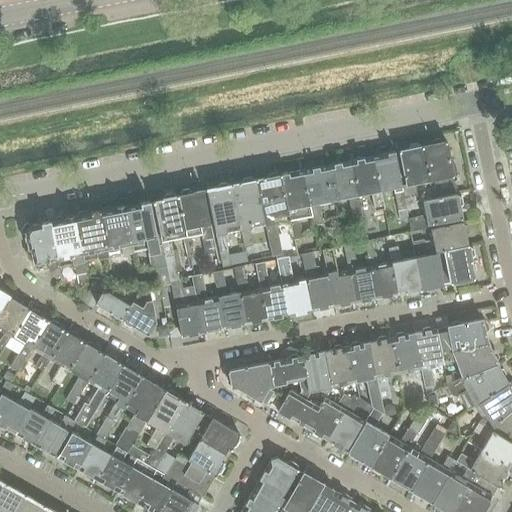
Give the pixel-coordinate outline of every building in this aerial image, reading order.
[(429,181),(443,178),(453,176),(453,175),(455,171),(454,165),(450,163),(446,141),(444,142),(440,139),(434,140),(431,144),(422,146),(429,181)] [(406,185),(415,183),(429,181),(422,146),(420,147),(417,144),(410,145),(408,149),(399,151),(401,161),(406,185)] [(387,153),(373,156),(380,191),(381,191),(393,188),(400,220),(408,219),(394,151),(387,152),(387,153)] [(380,191),(373,156),(350,161),(357,195),(371,192),(375,211),(374,211),(377,228),(387,226),(383,209),(384,208),(381,191),(380,191)] [(328,165),(335,200),(348,197),(354,226),(363,224),(357,195),(350,161),(328,165)] [(323,224),(319,203),(335,200),(328,165),(302,170),(309,205),(311,216),(313,226),(323,224)] [(281,175),(280,175),(290,220),(294,240),(302,238),(299,218),(311,216),(309,205),(302,170),(288,173),(288,172),(280,174),(281,175)] [(281,254),(275,223),(290,220),(280,175),(278,175),(274,173),(268,174),(266,178),(264,178),(264,177),(255,179),(255,180),(264,225),(265,225),(271,256),(281,254)] [(253,246),(249,228),(264,225),(255,180),(253,180),(250,178),(244,179),(242,182),(240,183),(240,182),(231,184),(231,185),(240,230),(244,247),(253,246)] [(231,265),(224,233),(240,230),(231,185),(228,185),(225,183),(220,184),(218,187),(215,188),(215,187),(206,189),(222,267),(231,265)] [(202,190),(193,192),(191,193),(188,189),(182,190),(180,195),(178,195),(186,237),(201,234),(205,255),(215,253),(213,243),(202,190)] [(186,237),(178,195),(175,196),(172,193),(165,195),(163,198),(160,199),(161,199),(153,201),(155,211),(161,242),(170,240),(186,237)] [(411,232),(419,230),(428,228),(427,224),(461,218),(459,208),(462,204),(461,198),(457,195),(456,193),(422,200),(425,216),(408,219),(411,232)] [(124,205),(123,205),(133,251),(147,249),(151,269),(156,268),(160,287),(170,285),(169,281),(164,256),(161,242),(157,242),(149,200),(139,202),(139,203),(137,204),(134,201),(129,202),(127,206),(124,206),(124,205)] [(99,210),(108,256),(133,251),(123,205),(115,207),(115,208),(113,209),(109,206),(104,207),(102,211),(99,211),(99,210)] [(83,261),(108,256),(99,210),(90,212),(90,213),(88,213),(84,211),(79,213),(77,216),(75,216),(74,215),(74,216),(83,261)] [(50,220),(49,221),(59,266),(73,263),(74,269),(75,268),(77,275),(86,273),(83,261),(74,216),(65,217),(65,218),(63,219),(60,216),(55,217),(52,221),(50,221),(50,220)] [(59,266),(49,221),(40,222),(40,223),(29,226),(29,223),(25,224),(21,229),(22,233),(24,232),(25,235),(24,236),(25,241),(26,241),(28,249),(26,252),(28,258),(30,260),(32,259),(34,268),(38,270),(53,267),(54,271),(51,271),(52,276),(56,279),(61,278),(59,266)] [(444,249),(458,246),(467,245),(465,236),(468,232),(467,227),(463,225),(462,222),(452,224),(430,228),(435,251),(444,249)] [(421,289),(415,257),(400,261),(395,236),(386,237),(391,262),(397,294),(407,292),(410,294),(416,293),(419,290),(421,289)] [(170,240),(161,242),(164,256),(173,255),(170,240)] [(377,265),(372,241),(364,242),(369,267),(376,298),(397,294),(391,262),(377,265)] [(415,257),(421,289),(425,288),(427,291),(433,290),(434,286),(443,285),(437,253),(430,254),(429,248),(419,241),(412,242),(415,257)] [(355,302),(376,298),(369,267),(357,269),(352,244),(344,246),(349,271),(355,302)] [(468,244),(467,245),(458,246),(444,249),(448,273),(450,283),(474,278),(470,261),(471,261),(470,258),(474,255),(473,249),(468,247),(468,244)] [(355,302),(349,271),(337,273),(332,249),(322,251),(327,275),(334,306),(355,302)] [(306,279),(312,311),(334,306),(327,275),(314,277),(309,253),(301,255),(306,279)] [(173,255),(164,256),(169,281),(178,279),(173,255)] [(288,257),(276,259),(281,284),(287,316),(312,311),(306,279),(293,282),(288,257)] [(255,264),(256,271),(260,288),(266,320),(287,316),(281,284),(269,286),(265,269),(264,263),(255,264)] [(235,277),(239,292),(245,324),(266,320),(260,288),(248,290),(245,275),(243,267),(234,269),(235,277)] [(245,324),(239,292),(227,295),(222,271),(213,273),(217,296),(224,328),(245,324)] [(86,273),(77,275),(78,284),(84,283),(86,273)] [(196,301),(203,333),(224,328),(217,296),(207,298),(202,273),(191,276),(193,286),(196,301)] [(178,279),(169,281),(170,285),(181,337),(182,337),(203,333),(196,301),(193,286),(182,288),(180,279),(178,279)] [(132,301),(123,296),(126,291),(125,285),(102,290),(100,294),(98,298),(95,302),(110,312),(111,315),(116,318),(120,317),(122,318),(132,301)] [(0,310),(8,297),(9,296),(6,294),(5,290),(1,287),(0,287),(0,310)] [(83,299),(81,302),(92,308),(95,302),(98,298),(87,292),(83,299)] [(0,357),(12,337),(28,309),(19,304),(19,300),(14,297),(10,298),(8,297),(0,310),(0,331),(4,334),(0,340),(0,357)] [(132,301),(122,318),(123,319),(124,323),(129,326),(133,325),(149,335),(156,322),(152,300),(146,301),(142,307),(132,301)] [(30,310),(28,309),(12,337),(23,344),(9,367),(18,372),(31,348),(47,320),(41,317),(40,313),(34,309),(30,310)] [(447,326),(451,348),(487,341),(485,333),(487,330),(486,324),(482,323),(482,319),(459,324),(457,322),(451,323),(449,326),(447,326)] [(47,320),(31,348),(42,355),(35,366),(43,371),(50,359),(66,332),(59,328),(58,324),(53,320),(49,321),(47,320)] [(166,325),(157,327),(158,333),(163,336),(168,335),(166,325)] [(444,365),(443,364),(436,328),(432,329),(429,328),(423,329),(422,331),(412,333),(420,369),(424,388),(435,386),(431,367),(444,365)] [(66,332),(50,359),(60,366),(51,381),(60,386),(69,370),(85,343),(78,339),(77,335),(71,331),(68,333),(66,332)] [(398,374),(420,369),(412,333),(405,335),(402,333),(396,334),(395,336),(391,337),(398,374)] [(389,397),(385,376),(398,374),(391,337),(387,338),(384,336),(379,338),(377,340),(369,342),(376,377),(380,399),(381,399),(389,397)] [(487,341),(451,348),(451,350),(461,375),(451,376),(452,382),(459,378),(496,364),(498,363),(496,360),(497,356),(494,351),(490,351),(487,341)] [(73,405),(87,382),(103,354),(97,350),(96,346),(90,342),(86,344),(85,343),(69,370),(79,377),(65,400),(73,405)] [(371,407),(373,408),(376,410),(382,414),(383,413),(381,399),(380,399),(376,377),(369,342),(360,344),(357,342),(352,343),(350,346),(346,346),(353,382),(356,381),(356,382),(366,380),(371,407)] [(333,349),(324,351),(331,387),(350,383),(353,396),(359,399),(356,382),(356,381),(353,382),(346,346),(342,347),(340,345),(334,347),(333,349)] [(306,355),(301,356),(306,379),(309,392),(320,389),(321,404),(324,399),(324,398),(331,387),(324,351),(315,353),(313,351),(307,353),(306,355)] [(85,428),(105,395),(123,365),(116,361),(115,357),(109,354),(105,355),(103,354),(87,382),(99,389),(89,406),(85,403),(74,421),(85,428)] [(306,379),(301,356),(298,356),(296,354),(290,356),(289,358),(268,362),(273,385),(298,380),(306,379)] [(277,411),(283,401),(274,396),(272,385),(273,385),(268,362),(228,370),(229,374),(227,376),(228,382),(231,384),(232,387),(236,386),(277,411)] [(467,409),(477,403),(500,387),(507,382),(496,364),(459,378),(452,382),(447,385),(456,397),(458,396),(467,409)] [(125,367),(123,365),(105,395),(116,402),(96,434),(97,434),(104,440),(124,407),(142,376),(136,373),(135,372),(134,369),(128,365),(125,367)] [(6,371),(2,378),(10,382),(14,376),(6,371)] [(146,421),(142,419),(156,396),(161,388),(155,384),(155,385),(154,384),(153,380),(147,377),(144,378),(142,377),(142,376),(124,407),(135,413),(115,446),(116,447),(126,453),(127,453),(132,446),(141,432),(146,422),(146,421)] [(299,396),(289,391),(283,401),(277,411),(307,429),(319,408),(306,400),(309,394),(309,392),(306,379),(298,380),(301,394),(299,396)] [(6,382),(3,387),(9,391),(13,385),(6,382)] [(496,423),(511,408),(511,384),(510,385),(508,382),(507,382),(500,387),(477,403),(492,426),(496,423)] [(159,399),(146,421),(146,422),(156,428),(145,445),(154,451),(184,401),(178,398),(176,397),(176,393),(170,390),(167,392),(164,390),(159,399)] [(35,399),(29,395),(24,392),(18,404),(1,393),(0,394),(0,424),(15,433),(29,408),(35,399)] [(327,440),(351,399),(350,399),(344,394),(337,405),(324,398),(324,399),(321,404),(319,408),(307,429),(326,439),(327,440)] [(435,395),(427,396),(429,405),(437,404),(435,395)] [(365,421),(351,413),(356,405),(370,413),(373,408),(371,407),(359,399),(353,396),(350,399),(351,399),(327,440),(347,452),(365,421)] [(150,457),(146,464),(155,469),(174,438),(184,444),(202,413),(189,405),(189,404),(184,401),(154,451),(150,457)] [(29,408),(15,433),(34,444),(53,409),(47,406),(42,415),(29,408)] [(365,421),(347,452),(350,454),(351,457),(356,460),(359,459),(370,466),(388,435),(375,427),(382,414),(376,410),(373,408),(370,413),(365,421)] [(511,408),(496,423),(509,431),(508,434),(511,436),(511,408)] [(53,409),(34,444),(53,455),(68,430),(69,431),(75,422),(65,416),(59,425),(52,421),(58,412),(53,409)] [(417,413),(408,428),(417,433),(426,418),(417,413)] [(212,418),(206,426),(200,438),(227,455),(232,447),(235,446),(236,446),(239,440),(238,437),(239,435),(212,418)] [(452,422),(447,430),(456,435),(458,431),(457,424),(452,422)] [(511,443),(496,434),(478,423),(473,432),(487,440),(480,451),(509,467),(510,464),(511,463),(511,443)] [(409,447),(417,433),(408,428),(400,442),(388,435),(370,466),(372,467),(373,470),(378,473),(381,472),(390,478),(409,447)] [(405,487),(411,490),(429,459),(430,459),(445,434),(435,428),(434,428),(419,453),(409,447),(390,478),(405,487)] [(77,469),(92,443),(85,440),(77,435),(71,433),(62,449),(57,457),(77,469)] [(116,447),(115,446),(112,445),(108,453),(99,448),(104,440),(97,434),(93,441),(92,443),(77,469),(97,480),(116,447)] [(187,460),(205,471),(214,476),(215,476),(216,474),(220,473),(223,467),(222,463),(227,455),(200,438),(187,460)] [(136,458),(146,464),(150,457),(132,446),(127,453),(130,455),(136,458)] [(126,453),(116,447),(97,480),(117,492),(136,458),(130,455),(126,463),(122,461),(126,453)] [(489,481),(498,486),(501,480),(502,478),(505,478),(508,473),(507,470),(509,467),(480,451),(474,462),(461,454),(456,461),(467,468),(489,481)] [(202,496),(214,476),(205,471),(187,460),(178,454),(165,475),(170,478),(176,481),(180,484),(189,489),(201,496),(202,496)] [(274,511),(294,479),(299,470),(298,470),(297,465),(297,464),(290,461),(286,462),(284,462),(278,458),(277,457),(276,457),(276,458),(272,459),(271,459),(270,459),(270,460),(240,511),(274,511)] [(455,461),(448,457),(442,466),(430,459),(429,459),(411,490),(414,492),(414,495),(419,498),(422,497),(431,502),(449,471),(455,461)] [(145,466),(146,464),(136,458),(117,492),(137,503),(155,472),(145,466)] [(146,464),(145,466),(155,472),(156,469),(155,469),(146,464)] [(170,478),(165,475),(156,469),(155,472),(137,503),(152,511),(158,511),(171,489),(166,486),(170,478)] [(447,511),(453,511),(470,484),(461,478),(450,471),(431,502),(447,511)] [(307,511),(323,485),(302,472),(297,481),(279,511),(307,511)] [(170,478),(166,486),(171,489),(172,489),(175,492),(184,497),(197,504),(201,496),(189,489),(180,484),(176,481),(170,478)] [(5,484),(0,493),(0,511),(14,511),(24,495),(5,484)] [(323,484),(323,485),(307,511),(345,511),(352,502),(350,500),(349,497),(343,494),(340,495),(333,491),(333,490),(323,484)] [(481,511),(491,496),(483,491),(470,484),(453,511),(481,511)] [(197,504),(184,497),(175,492),(172,489),(171,489),(158,511),(198,511),(200,509),(198,506),(198,505),(197,504)] [(24,495),(14,511),(39,511),(43,506),(24,495)] [(352,502),(345,511),(369,511),(368,511),(368,508),(363,505),(359,506),(352,502)]
